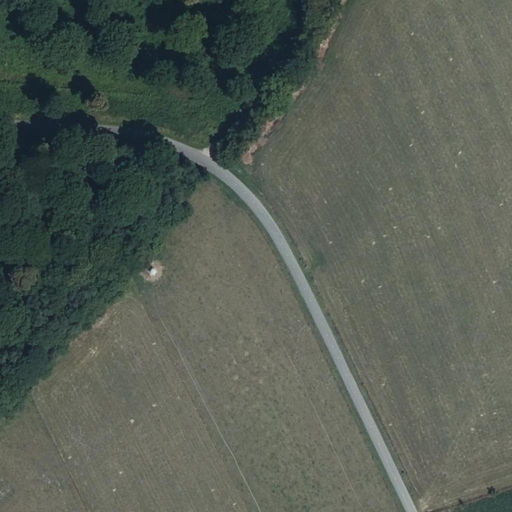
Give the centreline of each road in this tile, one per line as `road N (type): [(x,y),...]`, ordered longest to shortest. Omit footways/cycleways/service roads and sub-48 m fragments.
road 1 (tertiary): [(412,511),(301,281),(239,187),(205,161),(141,137),(0,123)]
road 2 (track): [(322,0),(205,161),(0,378)]
